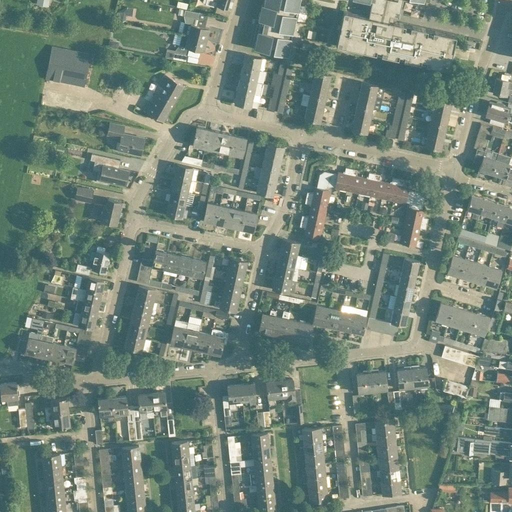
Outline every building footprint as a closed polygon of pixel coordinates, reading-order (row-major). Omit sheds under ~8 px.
[(206,0),(205,4),(207,4),(213,6),(214,4),(216,4),(216,5),(220,6),(230,9),(232,0),(206,0)] [(423,1),(423,0),(263,0),(263,4),(261,4),(258,20),(263,21),(262,26),(259,25),(253,48),(268,51),(269,51),(273,52),(288,56),(299,0),(358,0),(369,2),(370,0),(371,1),(367,16),(343,10),(336,45),(375,53),(376,49),(381,51),(380,54),(397,58),(398,54),(403,55),(403,59),(420,63),(421,59),(426,60),(425,64),(448,69),(456,35),(432,30),(432,34),(426,32),(427,29),(410,25),(409,29),(404,28),(405,24),(390,21),(391,15),(398,17),(401,0),(417,0),(421,1),(420,3),(421,3),(421,1),(423,1)] [(117,12),(115,20),(121,21),(125,20),(126,15),(127,7),(117,12)] [(198,12),(184,10),(183,16),(197,19),(198,12)] [(209,28),(184,22),(182,32),(188,34),(187,35),(206,40),(209,28)] [(203,51),(206,40),(187,35),(182,33),(179,44),(185,46),(184,46),(203,51)] [(91,53),(61,47),(52,45),(45,78),(84,87),(91,53)] [(165,57),(186,61),(187,55),(166,51),(165,57)] [(258,70),(261,57),(245,54),(242,67),(258,70)] [(284,77),(289,78),(292,66),(287,64),(284,77)] [(256,82),(258,70),(242,67),(239,79),(256,82)] [(330,74),(321,72),(315,71),(312,83),(328,86),(330,74)] [(281,75),(277,74),(273,73),(270,85),(275,86),(279,87),(281,75)] [(143,110),(154,116),(163,121),(184,85),(183,84),(165,74),(158,85),(163,87),(160,93),(158,92),(147,111),(143,109),(143,110)] [(492,92),(502,94),(509,96),(507,102),(511,103),(511,93),(511,90),(511,89),(511,81),(510,82),(510,81),(507,80),(508,75),(501,74),(500,78),(496,77),(492,92)] [(237,91),(260,96),(262,83),(256,82),(239,79),(237,91)] [(359,93),(375,97),(377,85),(362,82),(359,93)] [(325,98),(328,86),(312,83),(310,94),(325,98)] [(400,90),(397,102),(403,103),(406,91),(400,90)] [(234,103),(257,108),(260,96),(237,91),(234,103)] [(405,104),(411,105),(414,93),(408,91),(405,104)] [(356,105),(372,109),(375,97),(359,93),(356,105)] [(322,110),(325,98),(310,94),(307,106),(322,110)] [(276,99),(272,98),(270,98),(267,110),(273,111),(276,99)] [(433,110),(448,114),(451,102),(435,98),(433,110)] [(485,115),(491,116),(489,121),(510,128),(511,122),(505,120),(509,108),(499,105),(490,101),(485,115)] [(397,102),(394,114),(400,115),(403,103),(397,102)] [(405,104),(403,115),(408,117),(411,105),(405,104)] [(356,105),(354,117),(369,120),(372,109),(356,105)] [(307,106),(304,118),(320,121),(322,110),(307,106)] [(433,110),(430,122),(446,125),(448,114),(433,110)] [(392,125),(397,126),(400,115),(394,114),(392,125)] [(403,115),(400,127),(405,128),(408,117),(403,115)] [(351,129),(365,132),(367,132),(369,120),(354,117),(351,129)] [(117,149),(131,152),(140,155),(144,138),(122,133),(124,125),(109,122),(106,134),(120,137),(117,149)] [(430,122),(427,134),(443,137),(446,125),(430,122)] [(490,132),(490,131),(492,126),(480,123),(479,129),(490,132)] [(385,136),(394,138),(397,126),(392,125),(389,124),(388,129),(386,129),(385,136)] [(205,148),(209,129),(196,126),(192,145),(205,148)] [(503,135),(505,130),(492,126),(490,131),(503,135)] [(400,127),(399,129),(397,139),(403,140),(405,128),(400,127)] [(217,150),(221,132),(209,129),(205,148),(217,150)] [(485,148),(490,132),(479,129),(473,147),(476,148),(484,150),(485,148)] [(229,153),(233,135),(221,132),(217,150),(229,153)] [(440,149),(443,137),(427,134),(425,145),(440,149)] [(233,135),(229,153),(242,156),(246,138),(233,135)] [(267,142),(265,152),(264,155),(281,158),(283,146),(267,142)] [(484,150),(476,148),(473,161),(480,163),(483,155),(484,150)] [(496,159),(498,152),(492,150),(490,157),(483,155),(480,163),(478,169),(492,173),(496,159)] [(120,159),(91,153),(90,159),(94,160),(92,169),(98,170),(95,181),(108,184),(108,181),(125,184),(128,170),(118,168),(120,159)] [(183,161),(188,163),(201,165),(202,162),(202,159),(184,155),(183,158),(183,161)] [(264,155),(262,167),(278,171),(281,158),(264,155)] [(492,173),(504,177),(509,163),(496,159),(492,173)] [(192,167),(187,166),(177,164),(174,177),(189,180),(192,167)] [(262,167),(259,179),(275,183),(278,171),(262,167)] [(346,190),(350,168),(345,167),(344,173),(337,172),(337,174),(336,173),(333,186),(334,186),(334,188),(346,190)] [(346,190),(358,193),(361,177),(355,175),(356,169),(350,168),(346,190)] [(331,186),(333,186),(336,173),(324,171),(319,174),(316,187),(329,190),(330,186),(331,187),(331,186)] [(369,195),(374,173),(369,172),(367,178),(361,177),(358,193),(369,195)] [(381,198),(385,182),(378,180),(380,174),(374,173),(369,195),(381,198)] [(171,189),(187,192),(189,180),(174,177),(171,189)] [(393,201),(398,178),(392,177),(391,183),(385,182),(381,198),(393,201)] [(406,202),(409,189),(408,189),(409,187),(402,186),(403,180),(398,178),(393,201),(405,203),(405,202),(406,202)] [(256,191),(263,193),(272,195),(275,183),(259,179),(256,191)] [(222,191),(223,187),(211,184),(209,190),(222,193),(222,191)] [(93,190),(82,188),(77,186),(75,199),(90,203),(93,190)] [(330,190),(329,190),(316,187),(314,186),(313,193),(307,192),(306,197),(328,202),(330,190)] [(169,201),(184,205),(187,192),(171,189),(169,201)] [(409,189),(406,202),(409,203),(408,203),(409,204),(408,207),(421,209),(424,196),(421,192),(409,189)] [(480,213),(484,198),(471,194),(466,209),(473,211),(471,217),(477,218),(479,212),(480,213)] [(325,214),(328,202),(306,197),(304,203),(311,204),(309,210),(325,214)] [(101,220),(106,221),(116,223),(121,201),(108,198),(106,205),(94,203),(92,211),(102,213),(101,220)] [(492,217),(497,202),(484,198),(480,213),(492,217)] [(181,217),(181,216),(184,205),(169,201),(166,213),(181,217)] [(207,202),(205,210),(203,220),(215,223),(219,204),(207,202)] [(502,227),(504,220),(505,220),(509,206),(497,202),(492,217),(498,218),(496,225),(502,227)] [(232,207),(219,204),(215,223),(228,226),(232,207)] [(407,206),(405,218),(427,223),(428,218),(422,217),(423,210),(421,209),(408,207),(407,206)] [(228,226),(240,228),(244,210),(232,207),(228,226)] [(257,213),(256,213),(244,210),(240,228),(253,231),(257,213)] [(302,215),(301,221),(323,226),(325,214),(309,210),(308,216),(302,215)] [(402,230),(418,234),(419,228),(426,229),(427,223),(405,218),(402,230)] [(304,234),(314,236),(320,238),(323,226),(301,221),(299,226),(305,228),(304,234)] [(459,234),(472,238),(473,233),(460,229),(459,234)] [(402,230),(399,243),(422,247),(423,241),(417,240),(418,234),(402,230)] [(486,237),(484,242),(496,246),(499,239),(498,239),(500,235),(487,231),(485,237),(486,237)] [(472,238),(484,242),(486,237),(485,237),(473,233),(472,238)] [(456,241),(468,245),(470,240),(458,237),(456,241)] [(280,251),(296,254),(298,241),(283,238),(280,251)] [(499,239),(496,246),(509,250),(511,245),(511,243),(499,239)] [(470,240),(468,245),(480,249),(482,244),(470,240)] [(327,244),(322,243),(321,247),(320,252),(319,259),(323,260),(327,244)] [(482,244),(480,249),(492,252),(494,248),(482,244)] [(156,250),(155,250),(153,260),(152,265),(165,268),(168,252),(163,251),(163,250),(157,248),(156,250)] [(494,248),(492,252),(505,256),(507,252),(494,248)] [(92,268),(96,269),(105,271),(109,253),(96,250),(92,268)] [(299,268),(301,260),(302,256),(296,254),(280,251),(277,263),(299,268)] [(180,255),(168,252),(165,268),(163,273),(176,275),(177,271),(180,255)] [(447,272),(459,276),(464,258),(452,254),(447,272)] [(193,258),(180,255),(177,271),(189,273),(193,258)] [(231,257),(228,269),(244,273),(246,260),(231,257)] [(419,260),(409,258),(404,257),(402,270),(416,273),(419,260)] [(153,260),(141,258),(140,263),(152,266),(152,265),(153,260)] [(202,276),(203,270),(205,261),(193,258),(189,273),(202,276)] [(459,276),(471,279),(476,262),(464,258),(459,276)] [(471,279),(483,283),(488,265),(476,262),(471,279)] [(90,266),(77,263),(75,270),(88,273),(90,266)] [(152,266),(140,263),(139,269),(151,272),(152,266)] [(277,263),(275,275),(296,280),(299,268),(277,263)] [(488,265),(483,283),(495,287),(501,269),(488,265)] [(53,275),(50,281),(61,283),(63,275),(60,275),(61,270),(55,269),(53,275)] [(151,272),(139,269),(137,275),(149,277),(151,272)] [(228,269),(225,282),(241,285),(244,273),(228,269)] [(399,283),(413,286),(416,273),(402,270),(399,283)] [(82,275),(79,287),(101,292),(103,280),(82,275)] [(149,277),(137,275),(136,281),(148,284),(149,277)] [(272,288),(282,290),(293,293),(296,280),(275,275),(272,288)] [(174,289),(185,292),(186,287),(185,287),(186,280),(183,280),(180,281),(179,285),(175,284),(174,289)] [(225,282),(223,294),(238,297),(241,285),(225,282)] [(410,298),(413,286),(399,283),(396,295),(410,298)] [(44,290),(53,292),(54,286),(45,284),(44,290)] [(136,297),(152,301),(155,288),(139,284),(136,297)] [(84,301),(98,304),(101,292),(79,287),(73,286),(70,298),(77,299),(84,300),(84,301)] [(235,310),(238,297),(223,294),(221,301),(215,299),(214,305),(220,307),(235,310)] [(393,309),(408,312),(410,298),(396,295),(393,309)] [(136,297),(133,309),(149,313),(152,301),(136,297)] [(84,300),(77,299),(75,311),(95,316),(98,304),(84,301),(84,300)] [(63,309),(64,304),(48,300),(47,305),(63,309)] [(435,319),(444,322),(447,323),(453,305),(440,301),(435,319)] [(511,302),(505,301),(503,308),(504,308),(504,310),(511,311),(511,302)] [(369,317),(374,318),(377,305),(372,304),(369,317)] [(316,305),(316,306),(314,312),(312,322),(325,325),(329,307),(316,305)] [(447,323),(459,327),(465,309),(453,305),(447,323)] [(215,315),(216,309),(204,306),(203,311),(203,310),(202,315),(214,318),(215,315)] [(329,307),(325,325),(338,327),(341,310),(329,307)] [(149,313),(133,309),(130,322),(147,325),(149,313)] [(216,309),(215,315),(228,318),(229,312),(216,309)] [(258,330),(271,333),(276,310),(270,309),(269,315),(262,313),(258,330)] [(393,322),(399,324),(405,325),(408,312),(393,309),(391,322),(393,322)] [(471,330),(477,313),(465,309),(459,327),(471,330)] [(284,336),(287,319),(286,318),(288,311),(283,310),(281,317),(275,316),(276,310),(271,333),(284,336)] [(338,327),(350,330),(353,313),(341,310),(338,327)] [(72,323),(78,324),(93,328),(95,316),(75,311),(72,323)] [(350,330),(362,333),(366,315),(353,313),(350,330)] [(483,334),(486,326),(489,316),(477,313),(471,330),(483,334)] [(497,315),(492,314),(487,329),(489,329),(490,326),(493,327),(497,315)] [(366,329),(372,330),(374,318),(369,317),(368,317),(366,329)] [(37,355),(41,333),(44,320),(33,318),(31,328),(38,329),(37,332),(30,331),(28,340),(20,338),(17,350),(25,352),(37,355)] [(170,342),(183,345),(186,329),(188,321),(175,318),(170,342)] [(374,318),(372,330),(378,331),(381,320),(374,318)] [(296,338),(300,321),(287,319),(284,336),(296,338)] [(381,320),(378,331),(384,333),(387,321),(381,320)] [(312,324),(302,322),(300,321),(296,338),(308,341),(312,324)] [(391,334),(393,322),(391,322),(387,321),(384,333),(391,334)] [(127,334),(144,338),(147,325),(130,322),(127,334)] [(393,322),(391,334),(397,335),(399,324),(393,322)] [(186,329),(183,345),(195,348),(199,332),(198,331),(199,325),(194,324),(193,330),(186,329)] [(78,334),(90,337),(91,330),(68,325),(67,329),(79,332),(78,334)] [(199,332),(195,348),(207,351),(212,328),(210,334),(199,332)] [(225,331),(212,328),(207,351),(220,354),(225,331)] [(437,339),(442,341),(443,336),(439,335),(440,332),(431,330),(428,340),(436,342),(437,339)] [(49,357),(52,342),(53,336),(41,333),(37,355),(49,357)] [(89,343),(90,337),(78,334),(77,340),(89,343)] [(141,350),(143,341),(144,338),(127,334),(124,346),(141,350)] [(442,341),(453,344),(455,340),(443,336),(442,341)] [(484,337),(481,350),(508,353),(509,339),(484,337)] [(76,346),(87,348),(89,343),(77,340),(76,346)] [(465,348),(467,344),(455,340),(453,344),(465,348)] [(157,346),(160,347),(159,354),(163,355),(166,343),(161,342),(161,341),(158,341),(157,346)] [(49,357),(60,360),(64,345),(52,342),(49,357)] [(467,344),(465,348),(478,352),(479,348),(467,344)] [(72,362),(74,352),(75,347),(64,345),(60,360),(72,362)] [(441,356),(447,358),(451,347),(444,345),(441,356)] [(86,355),(87,348),(76,346),(75,347),(74,352),(86,355)] [(447,358),(453,360),(456,349),(451,347),(447,358)] [(453,360),(458,362),(462,350),(456,349),(453,360)] [(464,363),(468,352),(462,350),(458,362),(464,363)] [(464,363),(469,365),(473,354),(468,352),(464,363)] [(473,354),(469,365),(475,367),(479,356),(473,354)] [(491,356),(480,355),(478,364),(490,366),(491,356)] [(497,367),(511,368),(511,361),(507,361),(498,360),(497,367)] [(411,368),(413,387),(427,385),(426,366),(411,368)] [(413,387),(411,368),(397,369),(399,388),(413,387)] [(472,378),(472,379),(485,380),(486,371),(475,369),(472,378)] [(385,370),(370,372),(372,391),(387,389),(385,370)] [(358,392),(368,391),(372,391),(370,372),(356,373),(358,392)] [(511,375),(506,375),(506,373),(497,372),(496,382),(511,383),(511,375)] [(443,390),(465,397),(469,386),(446,378),(443,390)] [(288,395),(289,403),(295,402),(292,379),(279,380),(281,396),(288,395)] [(472,379),(472,385),(492,388),(493,381),(485,380),(472,379)] [(274,397),(281,396),(279,380),(266,381),(268,405),(275,404),(274,397)] [(7,398),(7,405),(18,404),(16,387),(17,387),(17,384),(16,384),(16,382),(0,383),(0,386),(1,399),(7,398)] [(256,406),(255,392),(254,382),(241,384),(242,400),(249,399),(250,406),(256,406)] [(229,409),(236,408),(235,401),(242,400),(241,384),(227,385),(229,409)] [(389,409),(395,409),(393,390),(387,391),(389,409)] [(511,401),(511,392),(500,391),(499,399),(511,401)] [(164,392),(151,393),(152,409),(160,408),(161,416),(167,415),(164,392)] [(138,394),(139,404),(140,418),(146,417),(146,410),(152,409),(151,393),(138,394)] [(125,396),(112,397),(114,419),(120,418),(119,413),(127,412),(126,401),(127,401),(127,399),(126,400),(125,396)] [(45,413),(68,411),(67,398),(63,398),(63,397),(61,397),(61,398),(50,399),(51,406),(44,407),(45,413)] [(100,415),(108,414),(108,420),(114,419),(112,397),(98,398),(98,402),(97,402),(97,404),(98,403),(100,415)] [(303,422),(301,403),(295,404),(297,422),(303,422)] [(450,404),(437,405),(437,413),(450,412),(450,404)] [(511,407),(489,405),(487,412),(499,413),(511,414),(511,407)] [(20,426),(27,426),(26,415),(25,407),(18,408),(20,426)] [(69,425),(68,411),(45,413),(46,420),(52,419),(53,426),(64,425),(64,426),(66,426),(66,425),(69,425)] [(258,426),(264,426),(263,411),(256,411),(258,426)] [(511,414),(499,413),(487,412),(487,418),(511,421),(511,414)] [(175,435),(173,418),(167,419),(169,436),(175,435)] [(374,421),(376,433),(394,431),(394,425),(397,425),(397,421),(393,421),(393,419),(374,421)] [(141,420),(134,421),(136,439),(142,438),(141,420)] [(127,421),(128,430),(129,440),(136,439),(134,421),(127,421)] [(511,428),(484,425),(483,432),(489,433),(511,435),(511,428)] [(303,441),(322,439),(321,438),(326,438),(325,432),(321,433),(320,426),(302,428),(302,435),(298,435),(299,439),(303,439),(303,441)] [(394,431),(376,433),(377,445),(395,443),(395,437),(399,437),(398,433),(394,433),(394,431)] [(253,446),(268,445),(267,432),(251,433),(253,446)] [(240,447),(240,441),(234,442),(234,435),(227,436),(228,449),(240,448),(239,447),(240,447)] [(457,435),(456,450),(464,451),(463,453),(473,454),(473,451),(488,452),(488,453),(489,448),(493,448),(499,448),(499,453),(508,454),(509,454),(509,457),(511,456),(511,442),(511,443),(511,442),(457,435)] [(204,452),(212,451),(211,438),(205,438),(205,444),(203,444),(204,452)] [(304,451),(304,453),(323,451),(323,450),(326,450),(325,444),(322,444),(322,439),(303,441),(303,447),(300,447),(300,451),(304,451)] [(173,455),(193,453),(193,452),(188,453),(188,452),(194,452),(193,446),(187,446),(187,440),(171,442),(173,455)] [(395,443),(377,445),(378,457),(397,455),(396,449),(400,449),(399,445),(396,445),(395,443)] [(121,447),(123,459),(140,458),(138,445),(121,447)] [(270,457),(268,445),(253,446),(254,459),(270,457)] [(240,448),(228,449),(230,461),(236,461),(235,454),(240,454),(240,448)] [(207,457),(207,463),(214,463),(212,451),(204,452),(204,458),(207,457)] [(305,463),(305,464),(324,463),(323,451),(304,453),(305,459),(301,459),(301,463),(305,463)] [(42,455),(44,467),(61,466),(59,453),(42,455)] [(193,453),(173,455),(174,467),(195,465),(194,464),(189,465),(189,464),(194,464),(193,453)] [(378,457),(379,469),(398,467),(397,461),(401,461),(401,457),(397,457),(397,455),(378,457)] [(255,472),(271,470),(270,457),(254,459),(255,472)] [(141,470),(140,458),(123,459),(124,472),(141,470)] [(204,469),(204,477),(215,476),(214,463),(207,463),(208,469),(204,469)] [(306,474),(306,477),(325,475),(324,463),(305,464),(306,471),(302,471),(302,475),(306,474)] [(509,478),(511,477),(511,463),(510,463),(509,472),(506,471),(493,470),(492,483),(505,484),(505,477),(509,477),(509,478)] [(195,465),(174,467),(175,480),(191,478),(191,477),(196,477),(195,465)] [(61,466),(44,467),(45,480),(62,478),(61,466)] [(379,469),(381,481),(399,479),(399,473),(402,472),(402,469),(398,469),(398,467),(379,469)] [(142,483),(141,470),(124,472),(125,485),(142,483)] [(271,470),(255,472),(256,483),(248,484),(249,485),(272,482),(271,470)] [(307,486),(307,489),(326,487),(325,475),(306,477),(307,483),(303,483),(303,487),(307,486)] [(76,484),(77,490),(86,489),(85,483),(85,476),(76,477),(74,477),(74,482),(76,484)] [(210,489),(216,488),(215,476),(204,477),(205,483),(209,482),(210,489)] [(45,480),(46,493),(63,491),(62,478),(45,480)] [(191,478),(175,480),(176,492),(192,490),(198,489),(197,484),(191,484),(191,478)] [(399,479),(381,481),(382,493),(401,491),(400,485),(404,484),(403,481),(399,481),(399,479)] [(249,490),(257,490),(258,497),(273,495),(272,482),(249,485),(249,490)] [(144,495),(142,483),(125,485),(126,497),(144,495)] [(511,500),(511,486),(508,487),(507,491),(489,491),(488,511),(501,511),(502,500),(511,500)] [(327,499),(327,498),(326,487),(307,489),(308,495),(304,495),(305,499),(309,498),(309,501),(327,499)] [(74,498),(78,497),(78,502),(87,501),(86,489),(77,490),(73,490),(74,498)] [(192,490),(176,492),(178,505),(193,503),(192,490)] [(46,493),(47,505),(64,503),(63,491),(46,493)] [(126,497),(128,510),(145,508),(144,495),(126,497)] [(275,508),(273,495),(258,497),(259,509),(275,508)] [(234,499),(235,511),(241,511),(241,505),(246,504),(245,498),(234,499)] [(79,511),(88,511),(87,501),(78,502),(79,511)] [(65,511),(64,503),(47,505),(48,511),(65,511)] [(193,503),(178,505),(178,511),(200,511),(200,509),(194,510),(193,503)]
